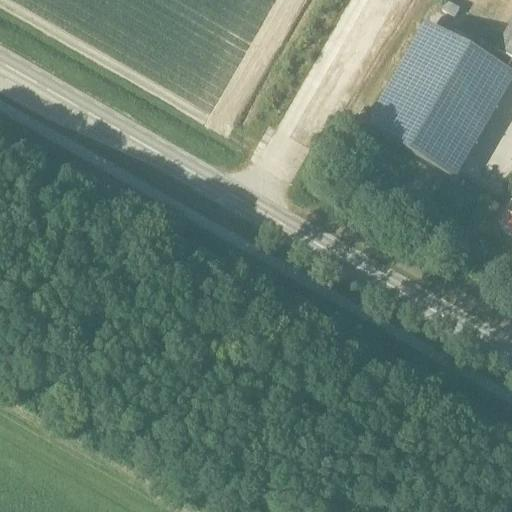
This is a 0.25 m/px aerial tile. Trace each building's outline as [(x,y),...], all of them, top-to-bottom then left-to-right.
[(446,3),(441,12),(453,19),(458,10),(446,3)] [(363,19),(351,44),(370,53),(382,29),(363,19)] [(511,63),(511,22),(494,53),(511,63)] [(369,128),(453,177),(510,79),(469,55),(472,50),(449,37),(446,42),(426,30),(369,128)] [(511,206),(499,226),(511,234),(511,206)]
